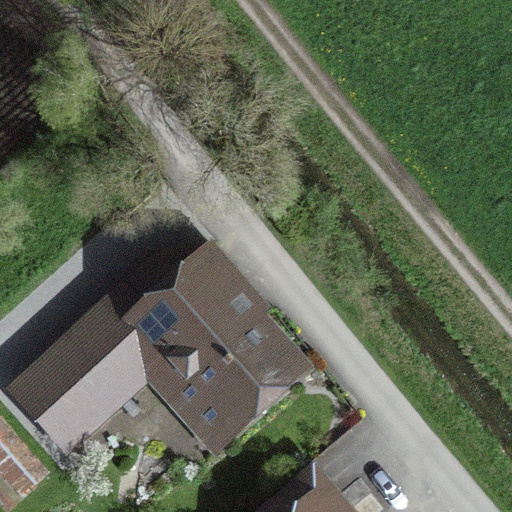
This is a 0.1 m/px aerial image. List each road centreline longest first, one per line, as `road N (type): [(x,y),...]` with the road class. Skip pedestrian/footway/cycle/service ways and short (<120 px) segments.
road 1 (track): [(474,511),(65,0)]
road 2 (track): [(511,321),(247,0)]
